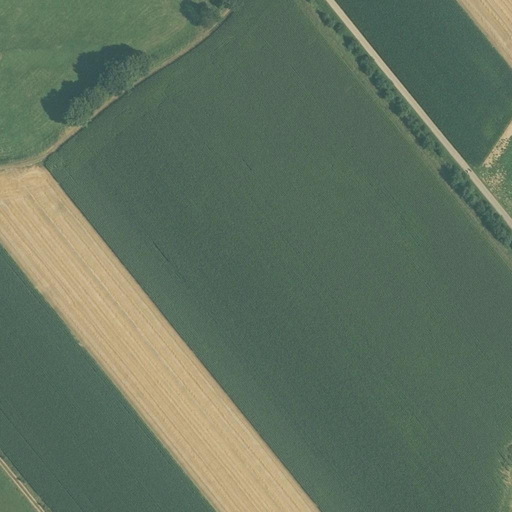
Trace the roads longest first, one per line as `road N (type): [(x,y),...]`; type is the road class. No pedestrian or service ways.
road 1 (track): [(0,165),(41,152),(235,0)]
road 2 (track): [(329,0),(511,224)]
